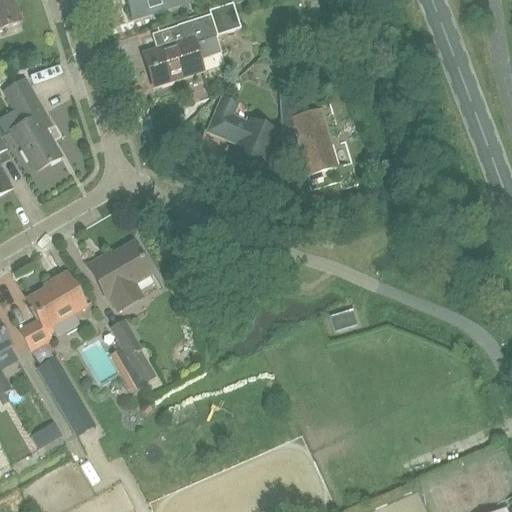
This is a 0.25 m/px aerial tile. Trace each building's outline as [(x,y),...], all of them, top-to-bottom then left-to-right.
[(0,0),(0,30),(19,24),(10,0),(0,0)] [(125,0),(132,20),(181,4),(179,0),(125,0)] [(202,72),(199,61),(221,54),(216,39),(218,39),(211,18),(177,29),(181,43),(144,55),(149,71),(154,70),(159,86),(202,72)] [(21,126),(11,132),(35,174),(49,166),(48,164),(58,158),(43,132),(51,128),(24,81),(3,93),(21,126)] [(321,179),(320,174),(336,169),(320,111),(295,118),(293,101),(293,90),(277,91),(278,102),(280,132),(292,129),(299,155),(300,158),(306,178),(307,183),(321,179)] [(259,173),(270,147),(260,143),(265,129),(246,122),(245,126),(229,120),(234,106),(219,100),(206,134),(221,140),(223,135),(238,141),(230,161),(259,173)] [(0,193),(9,188),(0,172),(0,154),(5,152),(0,143),(0,193)] [(131,285),(149,275),(132,246),(104,262),(102,259),(87,268),(105,300),(108,298),(115,310),(138,297),(131,285)] [(48,330),(82,310),(65,280),(27,303),(38,322),(18,333),(30,354),(50,342),(47,336),(49,333),(48,330)] [(337,334),(358,328),(354,314),(332,321),(337,334)] [(110,332),(125,358),(141,386),(155,378),(138,350),(123,324),(110,332)] [(0,354),(8,350),(0,335),(0,354)] [(36,370),(76,439),(89,432),(49,363),(36,370)] [(111,393),(121,388),(111,369),(102,374),(111,393)] [(0,383),(0,398),(12,392),(5,381),(0,383)]
